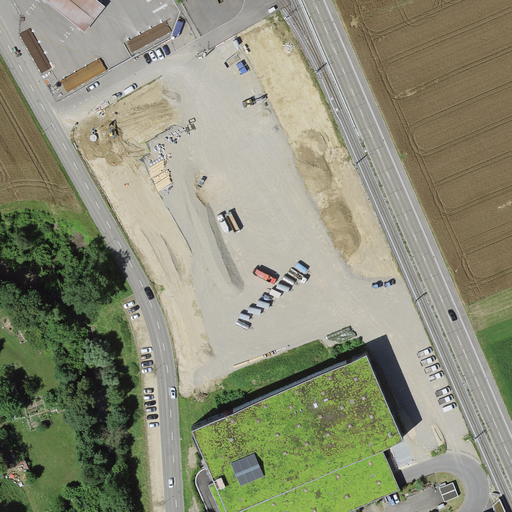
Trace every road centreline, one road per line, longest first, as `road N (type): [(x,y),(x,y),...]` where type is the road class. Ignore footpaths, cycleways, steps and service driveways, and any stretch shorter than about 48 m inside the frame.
road 1 (unclassified): [(0,29),(152,308),(167,369),(177,511)]
road 2 (primary): [(502,440),(313,0)]
